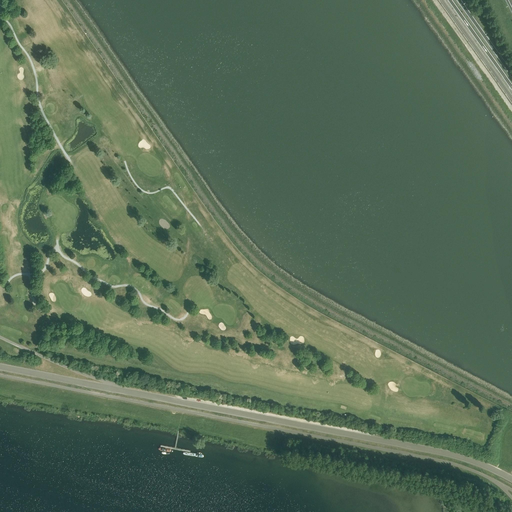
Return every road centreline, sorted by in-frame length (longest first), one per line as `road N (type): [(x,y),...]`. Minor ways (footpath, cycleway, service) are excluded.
road 1 (unclassified): [(511,479),(462,456),(0,367)]
road 2 (unclassified): [(511,99),(440,0)]
